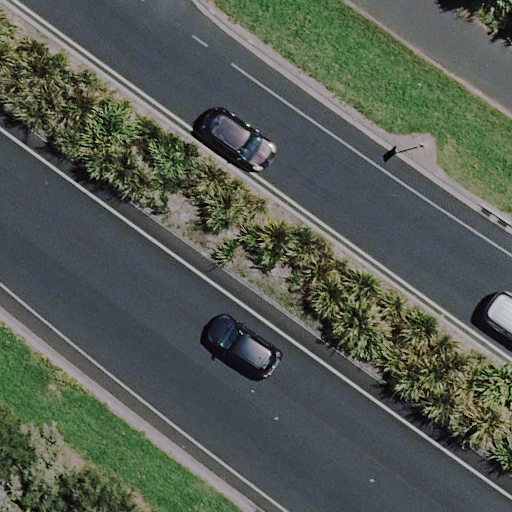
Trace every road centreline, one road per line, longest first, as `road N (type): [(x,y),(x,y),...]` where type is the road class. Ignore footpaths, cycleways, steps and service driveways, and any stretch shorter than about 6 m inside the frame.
road 1 (primary): [(410,511),(0,187)]
road 2 (primary): [(93,2),(511,302)]
